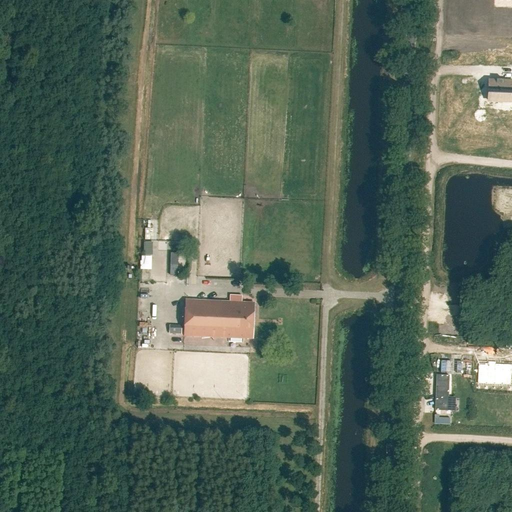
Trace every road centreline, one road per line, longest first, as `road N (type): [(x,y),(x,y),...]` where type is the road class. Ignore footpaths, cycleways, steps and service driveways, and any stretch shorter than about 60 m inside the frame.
road 1 (track): [(338,0),(315,511)]
road 2 (tertiary): [(398,297),(412,0)]
road 3 (tertiary): [(388,511),(398,297)]
